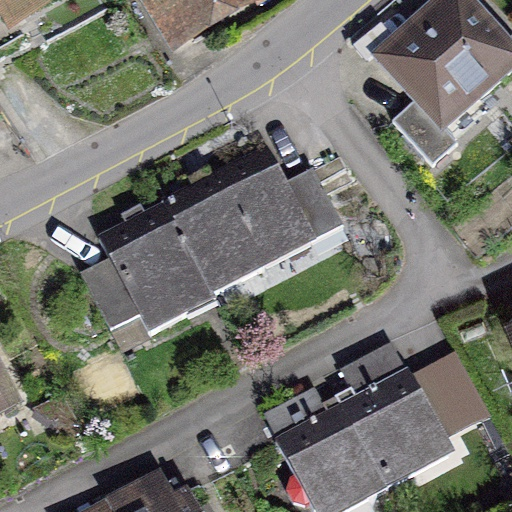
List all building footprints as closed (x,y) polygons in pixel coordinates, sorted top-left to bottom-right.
[(6,0),(20,28),(74,0),(6,0)] [(149,0),(181,50),(261,0),(149,0)] [(511,71),(511,59),(459,0),(448,0),(379,61),(442,133),(511,71)] [(268,159),(171,208),(210,285),(307,235),(268,159)] [(216,296),(210,285),(171,208),(75,257),(104,312),(136,295),(153,328),(216,296)] [(0,414),(16,407),(0,375),(0,414)] [(404,379),(340,412),(382,493),(447,460),(404,379)] [(340,412),(276,445),(310,511),(345,511),(382,493),(340,412)] [(107,510),(107,511),(182,511),(164,478),(107,510)]
